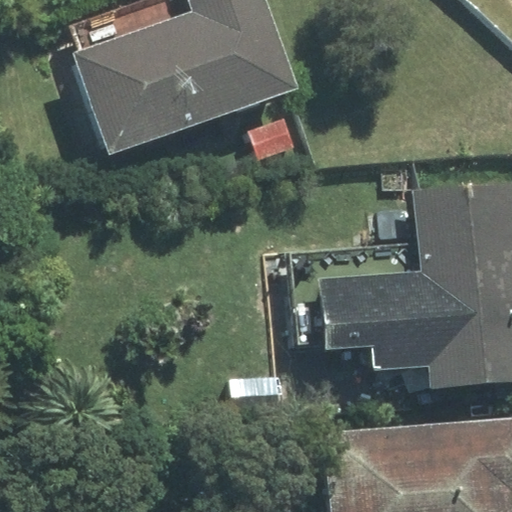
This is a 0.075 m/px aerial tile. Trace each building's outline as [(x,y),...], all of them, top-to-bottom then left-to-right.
[(95,156),(282,90),(250,0),(174,0),(180,16),(61,58),(95,156)] [(250,163),(286,149),(276,120),(239,132),(250,163)] [(349,226),(389,222),(386,178),(345,181),(349,226)] [(511,381),(511,232),(508,184),(407,193),(422,389),(511,381)] [(87,205),(67,206),(68,227),(88,226),(87,205)] [(45,246),(42,207),(11,209),(14,248),(45,246)] [(511,491),(511,418),(314,435),(321,511),(509,511),(507,492),(511,491)]
